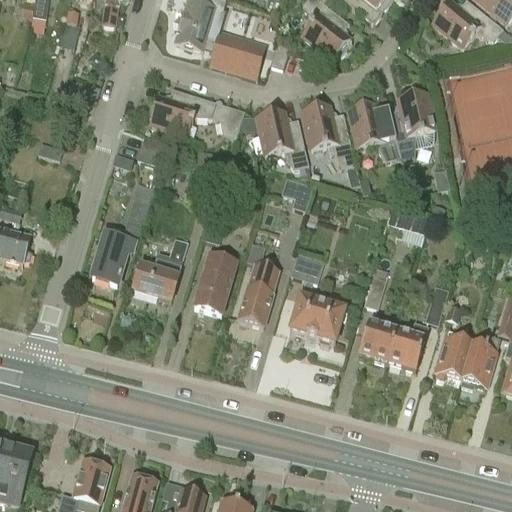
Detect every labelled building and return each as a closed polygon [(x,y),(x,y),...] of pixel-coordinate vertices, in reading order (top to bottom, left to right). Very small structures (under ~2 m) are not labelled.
[(49,0),(36,0),(33,20),(33,23),(45,25),(49,0)] [(107,0),(106,9),(105,9),(102,30),(115,31),(118,11),(119,11),(120,0),(107,0)] [(225,6),(206,0),(195,0),(193,7),(188,5),(175,48),(202,56),(203,54),(213,57),(209,71),(256,85),(255,86),(257,87),(267,51),(218,36),(217,43),(207,40),(214,15),(222,17),(225,6)] [(348,30),(312,0),(310,0),(302,10),(313,26),(301,41),(331,66),(334,62),(335,63),(340,61),(343,58),(345,54),(346,50),(346,49),(348,46),(340,39),(348,30)] [(392,5),(385,0),(337,0),(372,29),(380,20),(375,16),(379,11),(384,14),(392,5)] [(511,0),(476,0),(477,1),(477,2),(475,5),(505,30),(511,22),(511,0)] [(511,46),(511,44),(501,35),(465,6),(457,15),(448,8),(445,12),(445,11),(440,13),(436,17),(434,20),(433,25),(434,26),(431,29),(462,54),(474,40),(492,47),(495,43),(503,49),(511,46)] [(23,23),(33,24),(33,23),(33,20),(34,9),(25,8),(23,23)] [(76,29),(66,28),(61,51),(74,54),(80,29),(76,29)] [(290,52),(276,48),(269,71),(282,75),(290,52)] [(215,108),(172,94),(169,106),(158,103),(156,107),(155,107),(152,110),(150,115),(149,119),(150,124),(151,124),(150,128),(188,140),(193,122),(213,123),(220,125),(222,138),(237,143),(245,117),(222,110),(222,109),(222,108),(222,107),(221,106),(220,105),(218,105),(217,106),(216,106),(216,107),(215,108)] [(399,114),(388,117),(401,170),(413,167),(413,154),(430,150),(431,146),(432,137),(423,98),(419,99),(418,98),(414,97),(409,97),(405,99),(401,102),(401,103),(397,104),(399,114)] [(400,170),(401,170),(388,117),(376,120),(374,110),(369,111),(369,110),(364,108),(359,109),(356,110),(352,114),(352,115),(347,116),(356,154),(374,150),(384,167),(398,163),(400,170)] [(322,111),(318,110),(313,110),(309,112),(305,115),(305,116),(301,117),(310,156),(329,151),(341,173),(354,170),(342,119),(329,121),(327,111),(323,112),(322,111)] [(278,117),(273,116),(268,116),(265,118),(261,121),(261,122),(256,123),(265,161),(284,157),(293,174),(307,171),(297,125),(285,127),(283,117),(278,118),(278,117)] [(160,173),(163,160),(167,147),(144,140),(136,167),(160,173)] [(62,155),(41,149),(38,160),(59,166),(62,155)] [(222,162),(197,155),(189,181),(214,188),(222,162)] [(292,213),(304,216),(313,189),(286,181),(281,198),(295,203),(292,213)] [(153,193),(137,188),(132,206),(133,206),(123,237),(107,232),(105,240),(106,240),(93,284),(117,291),(127,259),(131,259),(134,250),(135,251),(153,193)] [(22,216),(2,211),(0,217),(0,222),(19,227),(22,216)] [(428,224),(389,212),(381,241),(419,252),(428,224)] [(228,224),(211,219),(203,245),(220,250),(228,224)] [(101,227),(95,225),(92,237),(98,238),(101,227)] [(0,266),(22,271),(23,269),(28,269),(30,260),(26,257),(29,243),(0,235),(0,266)] [(140,271),(133,296),(172,307),(181,278),(180,277),(187,253),(184,252),(186,247),(177,245),(175,250),(173,248),(168,265),(158,262),(154,275),(140,271)] [(327,353),(331,349),(333,350),(343,315),(307,304),(311,289),(316,290),(322,267),(296,260),(290,282),(304,286),(289,337),(318,346),(319,351),(327,353)] [(237,270),(210,262),(195,314),(222,322),(237,270)] [(254,270),(252,277),(238,327),(263,335),(273,300),(280,278),(254,270)] [(385,283),(372,279),(369,290),(371,290),(364,312),(376,315),(385,283)] [(447,295),(435,291),(424,327),(436,330),(447,295)] [(497,341),(509,344),(510,342),(511,334),(511,304),(507,303),(497,341)] [(460,316),(448,313),(445,325),(456,328),(460,316)] [(386,370),(396,337),(367,328),(358,362),(386,370)] [(396,337),(386,370),(414,379),(424,345),(423,345),(426,334),(414,330),(410,341),(396,337)] [(459,388),(470,352),(456,348),(458,342),(445,338),(441,353),(443,353),(435,381),(435,385),(444,387),(446,384),(459,388)] [(511,342),(510,342),(509,344),(503,366),(510,368),(501,401),(511,403),(511,342)] [(483,355),(470,352),(459,388),(461,388),(460,393),(472,396),(474,392),(484,395),(497,346),(486,343),(483,355)] [(17,511),(32,458),(16,454),(17,452),(4,449),(0,463),(0,511),(17,511)] [(109,475),(83,467),(73,504),(62,501),(59,511),(99,511),(100,511),(99,511),(109,475)] [(151,511),(157,489),(153,488),(154,485),(144,483),(144,485),(131,482),(123,511),(151,511)] [(202,511),(205,503),(179,496),(176,508),(168,506),(166,511),(202,511)]
